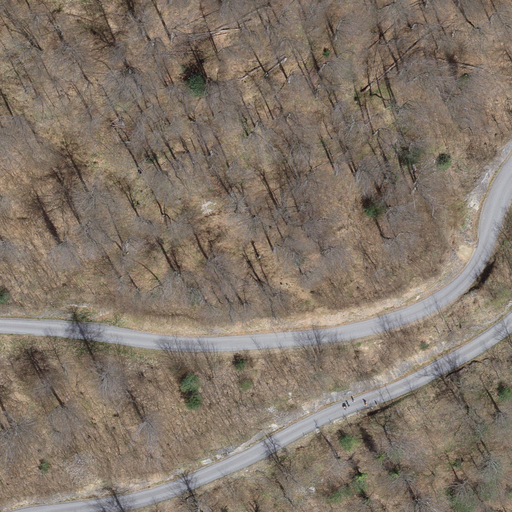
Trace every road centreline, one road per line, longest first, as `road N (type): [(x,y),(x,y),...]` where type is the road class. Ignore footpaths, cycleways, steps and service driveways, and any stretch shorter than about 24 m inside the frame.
road 1 (unclassified): [(511,173),(479,260),(452,293),(413,315),(346,333),(200,344),(0,326)]
road 2 (unclassified): [(58,511),(119,505),(251,457),(409,386),(511,322)]
